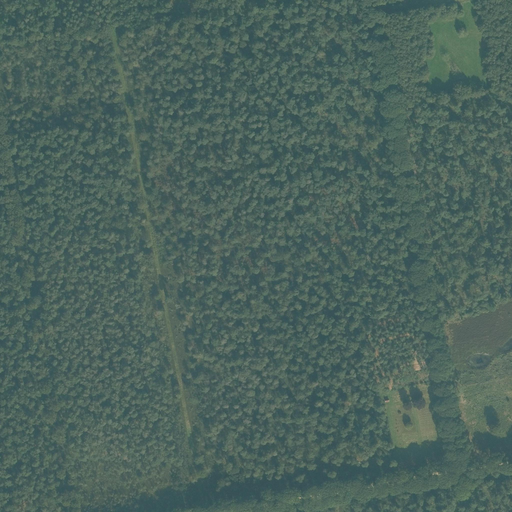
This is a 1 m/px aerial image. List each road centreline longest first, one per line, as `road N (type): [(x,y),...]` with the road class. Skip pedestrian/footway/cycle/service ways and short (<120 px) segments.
road 1 (track): [(114,36),(203,511)]
road 2 (track): [(0,143),(71,511)]
road 3 (track): [(462,469),(222,511)]
road 4 (track): [(462,469),(436,338)]
